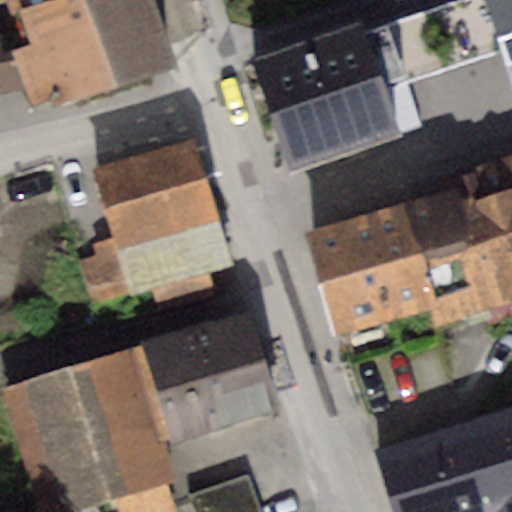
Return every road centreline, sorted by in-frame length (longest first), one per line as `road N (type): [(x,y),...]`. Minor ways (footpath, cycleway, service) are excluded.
road 1 (residential): [(354,511),(213,98)]
road 2 (residential): [(213,98),(0,154)]
